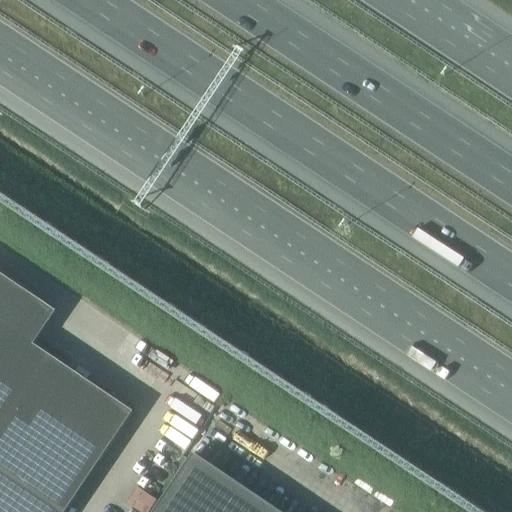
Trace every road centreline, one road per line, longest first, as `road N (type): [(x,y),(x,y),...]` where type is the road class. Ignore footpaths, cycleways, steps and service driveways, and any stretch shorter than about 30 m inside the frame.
road 1 (motorway): [(0,38),(511,375)]
road 2 (motorway): [(89,0),(511,279)]
road 3 (motorway): [(511,181),(236,0)]
road 4 (motorway): [(511,86),(381,0)]
